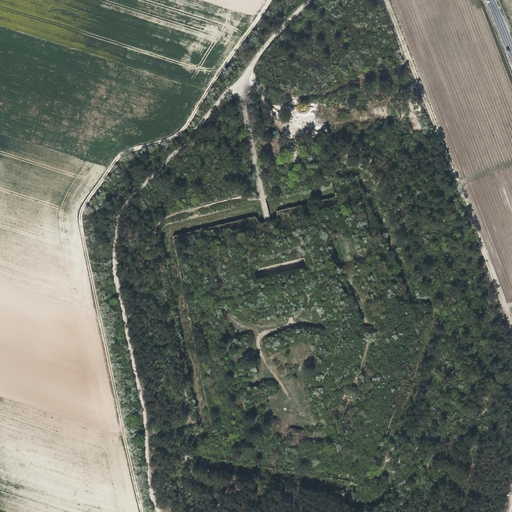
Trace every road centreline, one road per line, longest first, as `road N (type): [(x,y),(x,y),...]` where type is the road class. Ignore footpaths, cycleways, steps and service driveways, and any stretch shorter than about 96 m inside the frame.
road 1 (track): [(142,511),(80,213),(118,157),(184,129),(271,0)]
road 2 (track): [(309,0),(131,196),(117,233),(114,280),(151,489),(163,511)]
road 3 (track): [(262,198),(160,215),(150,245),(184,412),(182,464),(197,487),(249,511)]
road 4 (track): [(511,324),(386,0)]
road 5 (track): [(267,221),(236,83)]
